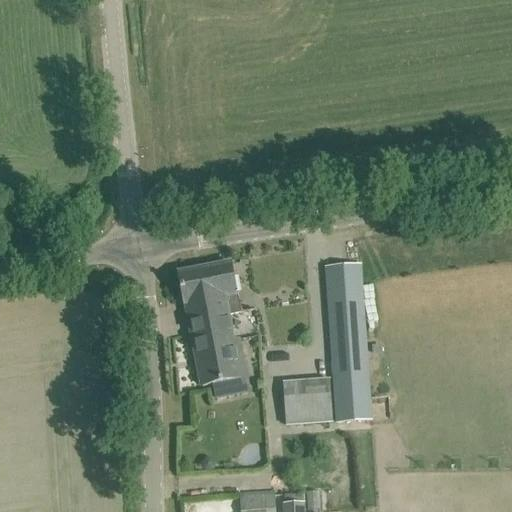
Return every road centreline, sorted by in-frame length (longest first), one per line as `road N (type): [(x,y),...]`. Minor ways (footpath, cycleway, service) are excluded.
road 1 (unclassified): [(140,246),(511,185)]
road 2 (tertiary): [(153,511),(140,246)]
road 3 (unclassified): [(140,246),(108,0)]
road 4 (tertiary): [(140,246),(0,263)]
